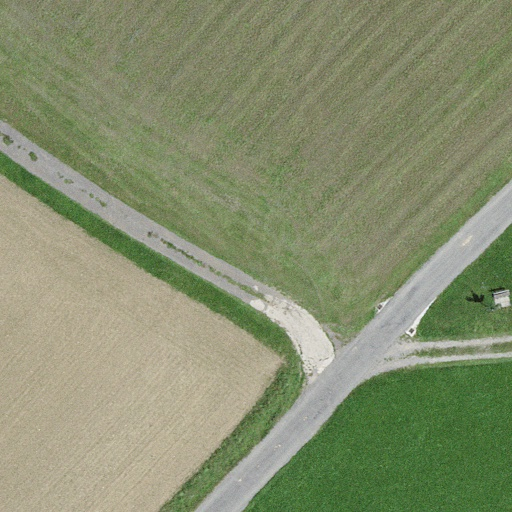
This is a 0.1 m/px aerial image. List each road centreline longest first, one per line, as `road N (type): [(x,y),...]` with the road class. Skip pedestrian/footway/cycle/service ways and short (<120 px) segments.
road 1 (track): [(0,118),(365,356),(511,344)]
road 2 (unclassified): [(215,511),(511,211)]
